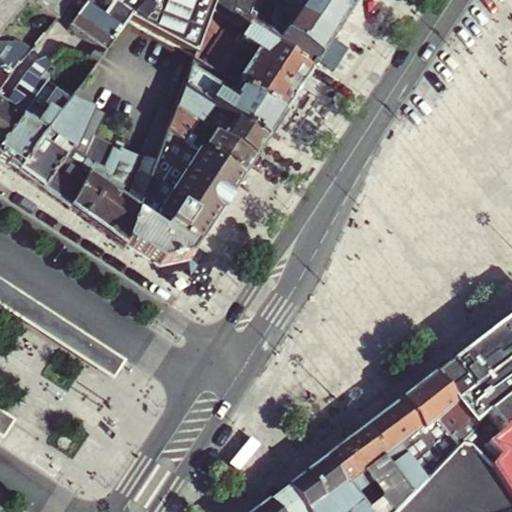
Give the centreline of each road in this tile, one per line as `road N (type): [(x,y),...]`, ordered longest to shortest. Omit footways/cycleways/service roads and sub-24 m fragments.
road 1 (secondary): [(251,369),(313,267),(399,80)]
road 2 (secondary): [(399,80),(215,347)]
road 3 (secondary): [(215,347),(0,206)]
road 4 (secondary): [(215,347),(110,511)]
road 5 (secondary): [(157,511),(251,369)]
